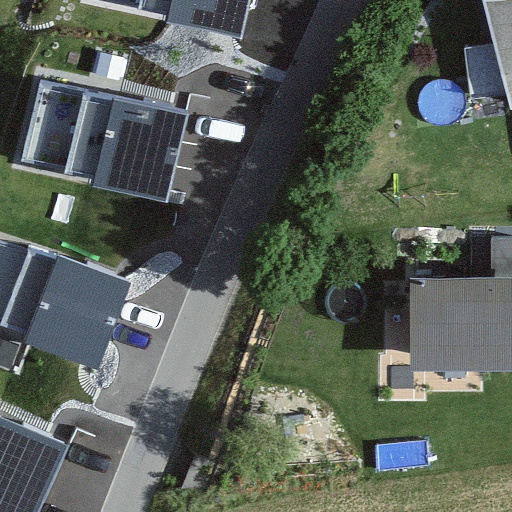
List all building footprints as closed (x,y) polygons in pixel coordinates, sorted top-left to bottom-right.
[(248,0),(105,0),(167,14),(165,22),(239,39),(248,0)] [(511,0),(488,0),(511,88),(511,0)] [(186,113),(40,81),(23,160),(95,175),(92,187),(166,203),(186,113)] [(130,283),(0,237),(0,325),(28,335),(24,345),(99,371),(130,283)] [(511,265),(502,265),(501,281),(399,279),(397,368),(501,370),(502,325),(511,325),(511,265)] [(40,511),(68,447),(0,418),(0,511),(40,511)]
